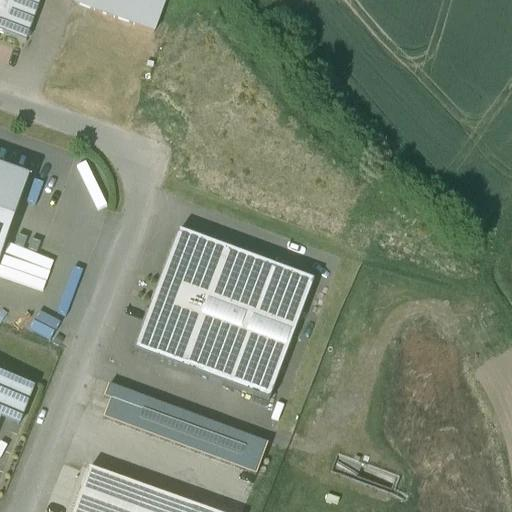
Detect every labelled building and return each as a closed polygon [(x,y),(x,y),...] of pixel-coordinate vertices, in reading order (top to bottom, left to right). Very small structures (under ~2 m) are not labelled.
[(41,0),(0,0),(0,36),(25,45),(41,0)] [(76,0),(74,6),(154,35),(166,0),(76,0)] [(0,172),(0,260),(28,182),(0,172)] [(179,235),(133,355),(269,406),(313,285),(179,235)] [(0,421),(16,382),(0,375),(0,421)] [(34,389),(16,382),(0,421),(18,429),(34,389)] [(267,448),(108,388),(103,401),(110,404),(103,422),(255,480),(267,448)] [(197,511),(88,473),(73,511),(197,511)]
